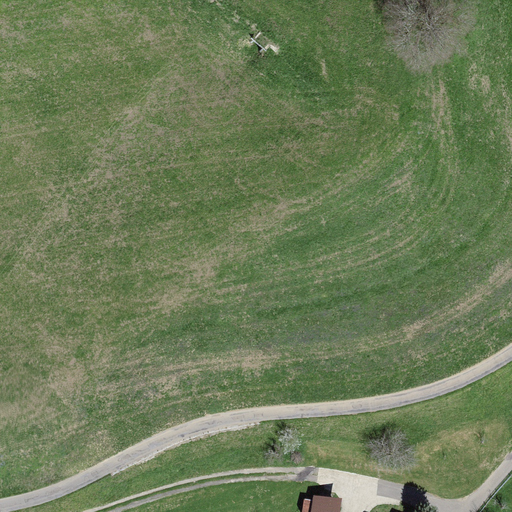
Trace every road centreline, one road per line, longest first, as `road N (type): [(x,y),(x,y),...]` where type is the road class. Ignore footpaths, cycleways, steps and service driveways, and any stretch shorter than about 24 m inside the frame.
road 1 (track): [(0,503),(47,498),(204,424),(435,396),(511,349)]
road 2 (track): [(103,511),(178,489),(305,474),(465,510)]
